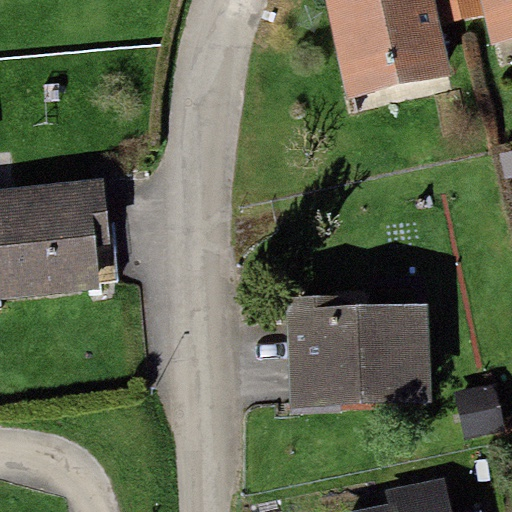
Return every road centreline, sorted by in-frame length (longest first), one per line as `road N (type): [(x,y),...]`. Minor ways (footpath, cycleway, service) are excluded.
road 1 (residential): [(203,511),(194,173),(203,79),(226,0)]
road 2 (residential): [(96,511),(84,485),(63,468),(0,456)]
